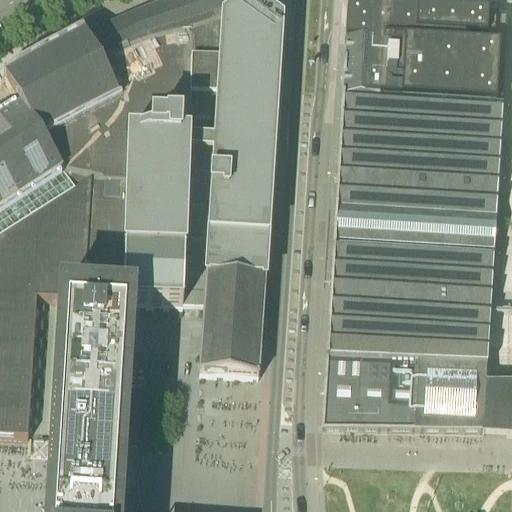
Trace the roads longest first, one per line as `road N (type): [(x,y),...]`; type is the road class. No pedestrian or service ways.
road 1 (secondary): [(300,511),(297,446),(324,0)]
road 2 (secondary): [(301,0),(272,511)]
